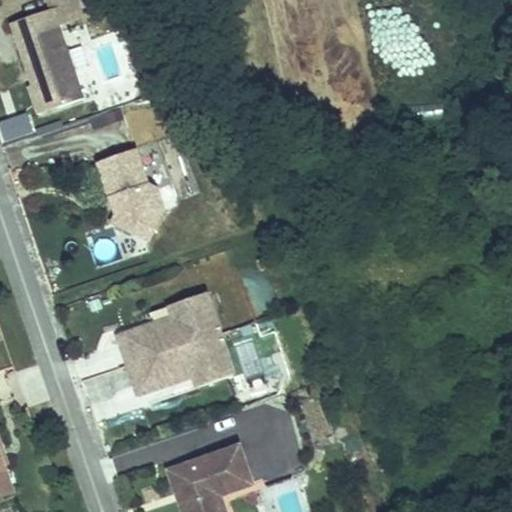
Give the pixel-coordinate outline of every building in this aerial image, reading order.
[(27,17),(48,83),(74,107),(97,100),(73,25),(96,18),(90,0),(63,0),(65,5),(27,17)] [(74,107),(48,83),(38,87),(46,115),(74,107)] [(0,133),(3,145),(35,137),(29,115),(0,122),(0,133)] [(147,153),(102,166),(111,199),(122,196),(128,217),(122,231),(157,248),(172,216),(166,193),(157,189),(147,153)] [(135,371),(225,341),(211,300),(177,312),(181,327),(158,335),(157,332),(126,343),(135,371)] [(225,341),(135,371),(145,399),(177,389),(176,386),(199,378),(204,393),(239,381),(225,341)] [(0,506),(17,501),(3,457),(10,455),(0,424),(0,506)] [(188,511),(215,511),(211,498),(229,492),(255,483),(243,448),(175,470),(188,511)] [(211,498),(215,511),(235,511),(229,492),(211,498)]
